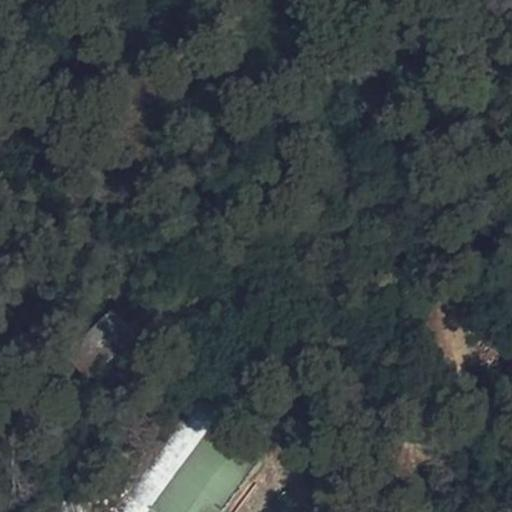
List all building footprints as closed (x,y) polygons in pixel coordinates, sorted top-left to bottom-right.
[(297,334),(279,366),(304,380),(311,367),(322,348),(297,334)] [(148,511),(216,419),(227,403),(221,400),(207,391),(121,511),(148,511)] [(148,511),(213,511),(221,501),(232,508),(268,456),(216,419),(148,511)] [(75,511),(70,494),(9,511),(75,511)] [(221,501),(213,511),(237,511),(232,508),(221,501)]
